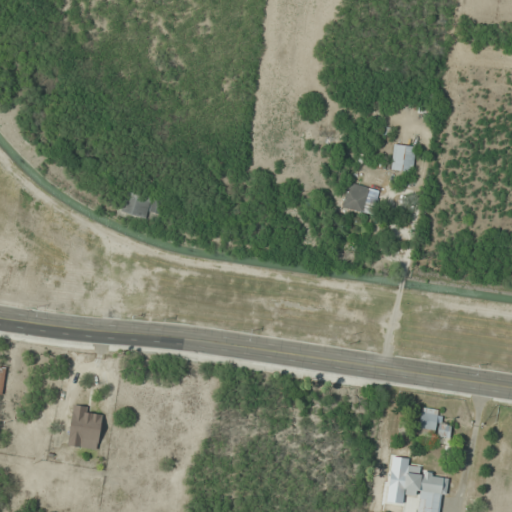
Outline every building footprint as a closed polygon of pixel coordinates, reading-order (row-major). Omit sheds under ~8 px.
[(415,146),(392,144),(391,170),(414,172),(415,146)] [(378,190),(348,182),(341,207),(372,215),(378,190)] [(145,219),(148,210),(160,214),(164,201),(127,190),(121,212),(145,219)] [(101,417),(91,416),(92,407),(72,405),(67,445),(97,449),(101,417)] [(419,433),(449,436),(451,422),(441,421),(442,410),(422,408),(419,433)] [(447,496),(449,479),(428,477),(429,467),(405,465),(403,494),(419,496),(416,511),(437,511),(439,495),(447,496)]
